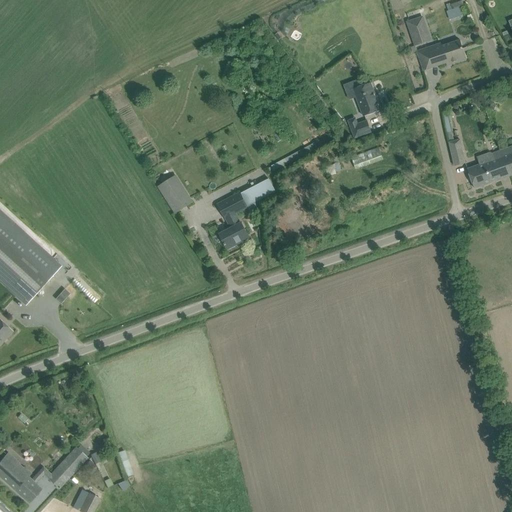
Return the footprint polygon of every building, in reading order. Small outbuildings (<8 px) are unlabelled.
[(460,7),(454,9),(457,17),(462,15),(460,7)] [(415,46),(431,41),(423,17),(408,22),(415,46)] [(451,62),(451,64),(466,59),(463,49),(460,40),(442,47),(441,44),(417,52),(418,53),(419,58),(424,71),(447,63),(451,62)] [(381,110),(371,83),(353,89),(364,116),(381,110)] [(426,90),(412,95),(415,105),(430,99),(426,90)] [(447,111),(443,112),(444,118),(447,133),(449,142),(455,166),(466,164),(460,140),(454,141),(452,132),(447,111)] [(367,121),(350,127),(354,138),(371,132),(367,121)] [(510,176),(511,175),(511,146),(501,151),(510,176)] [(356,170),(383,160),(379,148),(351,157),(356,170)] [(500,151),(492,154),(494,160),(468,169),(475,189),(510,176),(501,151),(500,151)] [(328,175),(341,171),(339,162),(325,166),(328,175)] [(175,214),(193,203),(176,176),(157,187),(175,214)] [(250,238),(245,229),(242,223),(241,223),(236,213),(248,207),(247,206),(276,191),(270,180),(241,195),(240,193),(218,205),(225,219),(226,218),(231,228),(213,238),(216,244),(223,241),(227,249),(250,238)] [(0,280),(27,305),(52,277),(57,271),(59,269),(0,214),(0,280)] [(60,294),(66,299),(67,297),(70,294),(65,289),(60,294)] [(0,344),(12,332),(0,321),(0,344)] [(76,447),(66,458),(60,465),(51,475),(43,468),(32,480),(29,477),(31,474),(15,460),(8,454),(0,462),(0,476),(29,503),(36,496),(41,490),(35,484),(44,475),(60,489),(88,458),(77,448),(76,447)] [(126,450),(119,452),(126,476),(133,474),(126,450)] [(95,464),(101,461),(97,453),(91,456),(95,464)] [(108,488),(114,486),(110,478),(104,481),(108,488)] [(81,511),(93,511),(100,499),(82,490),(73,508),(81,511)]
